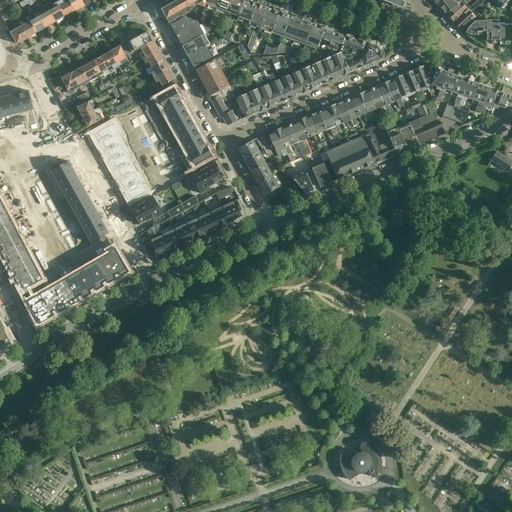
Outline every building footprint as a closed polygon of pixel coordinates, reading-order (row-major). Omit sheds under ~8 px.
[(74,12),(67,0),(63,3),(61,0),(60,0),(57,2),(65,17),(74,12)] [(67,0),(74,12),(84,7),(80,0),(67,0)] [(192,0),(178,0),(161,10),(169,23),(184,15),(193,10),(195,4),(192,0)] [(219,0),(207,0),(204,7),(205,7),(206,4),(209,5),(208,9),(216,11),(219,0)] [(232,0),(219,0),(216,11),(223,14),(224,11),(228,12),(232,0)] [(245,0),(232,0),(228,12),(232,14),(230,17),(238,20),(245,0)] [(245,0),(238,20),(238,21),(249,25),(257,1),(253,0),(249,0),(249,1),(247,0),(245,0)] [(445,0),(439,6),(446,14),(462,0),(461,0),(445,0)] [(446,14),(454,22),(469,8),(462,0),(446,14)] [(478,0),(475,3),(482,11),(487,6),(481,0),(478,0)] [(492,0),(500,8),(508,0),(492,0)] [(6,1),(0,4),(0,12),(9,7),(6,1)] [(249,25),(260,29),(268,8),(264,6),(265,4),(257,1),(249,25)] [(51,6),(47,8),(49,10),(55,22),(65,17),(57,2),(51,6)] [(45,28),(55,22),(49,10),(48,11),(45,6),(41,9),(42,11),(37,13),(45,28)] [(260,29),(272,33),(280,10),(276,8),(273,10),(268,8),(260,29)] [(454,22),(461,31),(477,16),(469,8),(454,22)] [(10,9),(0,14),(0,15),(4,22),(14,16),(10,9)] [(272,33),(283,37),(290,16),(286,14),(285,12),(280,10),(272,33)] [(36,33),(45,28),(37,13),(33,16),(31,13),(26,15),(36,33)] [(27,39),(26,38),(36,33),(26,15),(21,18),(22,22),(18,24),(27,39)] [(283,37),(294,42),(302,18),(297,16),(294,18),(290,16),(283,37)] [(170,25),(175,34),(197,23),(196,20),(186,17),(170,25)] [(294,42),(305,46),(313,24),(308,23),(307,20),(302,18),(294,42)] [(493,44),(499,43),(498,23),(498,20),(486,20),(486,21),(485,37),(485,40),(490,40),(491,42),(491,43),(492,43),(493,44)] [(499,45),(504,45),(504,48),(511,48),(511,20),(503,20),(503,23),(498,23),(499,43),(499,45)] [(486,21),(475,21),(467,28),(465,33),(474,36),(477,36),(477,38),(485,37),(486,21)] [(175,34),(182,47),(204,34),(197,23),(175,34)] [(205,34),(215,28),(199,23),(205,34)] [(8,29),(17,44),(27,39),(18,24),(8,29)] [(313,24),(305,46),(314,49),(318,48),(318,47),(321,39),(324,29),(322,28),(319,27),(313,24)] [(328,46),(340,50),(342,44),(345,36),(336,33),(336,34),(332,32),(332,30),(332,29),(326,27),(325,27),(324,29),(321,39),(329,42),(328,46)] [(146,32),(126,43),(124,41),(119,44),(126,56),(132,53),(140,48),(152,42),(146,32)] [(226,32),(223,39),(229,41),(232,34),(226,32)] [(182,47),(188,57),(209,45),(204,34),(182,47)] [(251,34),(248,45),(254,47),(256,40),(258,36),(251,34)] [(351,54),(361,58),(367,42),(359,39),(358,41),(353,39),(352,37),(348,35),(345,36),(342,44),(351,47),(350,49),(352,50),(351,54)] [(157,51),(152,42),(140,48),(143,52),(140,54),(143,59),(157,51)] [(364,66),(383,58),(384,55),(382,51),(380,50),(378,46),(377,46),(367,42),(361,58),(364,66)] [(188,57),(193,68),(212,58),(206,47),(210,45),(209,45),(188,57)] [(119,47),(110,52),(118,67),(123,64),(124,65),(128,63),(119,47)] [(162,61),(157,51),(143,59),(146,65),(148,63),(151,67),(162,61)] [(110,52),(100,58),(106,69),(111,67),(112,70),(118,67),(110,52)] [(344,60),(341,53),(330,57),(339,77),(349,73),(344,60)] [(276,57),(269,57),(273,65),(279,63),(276,57)] [(330,57),(320,62),(329,82),(339,77),(330,57)] [(349,73),(364,66),(361,58),(353,61),(352,57),(344,60),(349,73)] [(100,58),(91,63),(98,78),(104,75),(102,72),(106,69),(100,58)] [(262,58),(253,58),(257,66),(260,64),(262,61),(262,58)] [(219,68),(215,60),(195,70),(200,79),(219,68)] [(167,70),(162,61),(151,67),(153,72),(150,73),(153,78),(167,70)] [(320,62),(310,66),(319,86),(329,82),(320,62)] [(91,63),(81,68),(89,83),(98,78),(91,63)] [(310,66),(300,70),(308,91),(319,86),(310,66)] [(423,67),(413,71),(422,91),(427,89),(432,101),(436,99),(431,87),(432,87),(431,85),(430,84),(423,67)] [(431,67),(428,74),(433,76),(430,84),(431,85),(436,87),(435,89),(439,91),(446,72),(431,67)] [(80,88),(89,83),(81,68),(72,73),(71,73),(80,88)] [(224,77),(219,68),(200,79),(204,88),(224,77)] [(161,87),(173,80),(167,70),(153,78),(156,84),(159,82),(161,87)] [(300,70),(289,75),(298,95),(308,91),(300,70)] [(413,71),(403,76),(411,96),(422,91),(413,71)] [(131,78),(128,72),(122,75),(126,81),(131,78)] [(439,91),(435,101),(437,102),(440,103),(445,90),(446,90),(452,92),(457,77),(446,72),(439,91)] [(80,88),(71,73),(61,79),(67,90),(66,90),(69,96),(75,93),(74,91),(80,88)] [(117,78),(120,84),(126,81),(122,75),(117,78)] [(289,75),(279,79),(288,100),(298,95),(289,75)] [(403,76),(393,80),(402,100),(411,96),(403,76)] [(229,85),(224,77),(204,88),(209,96),(219,91),(229,85)] [(468,80),(457,77),(452,92),(458,95),(455,103),(453,108),(457,109),(468,80)] [(277,104),(288,100),(279,79),(268,84),(277,104)] [(402,100),(393,80),(384,84),(392,103),(396,101),(399,107),(404,105),(402,100)] [(478,84),(468,80),(457,109),(459,110),(461,111),(463,106),(464,106),(467,98),(472,100),(478,84)] [(110,85),(108,81),(102,85),(105,90),(110,88),(110,85)] [(266,109),(277,104),(268,84),(257,89),(266,109)] [(384,84),(376,87),(387,112),(391,110),(389,104),(392,103),(384,84)] [(489,88),(478,84),(472,100),(478,102),(473,116),(478,117),(480,112),(489,88)] [(130,91),(127,85),(122,87),(123,89),(118,91),(121,96),(126,94),(125,93),(130,91)] [(219,91),(223,98),(227,96),(229,100),(235,97),(229,85),(219,91)] [(110,90),(115,100),(119,97),(114,87),(110,90)] [(376,87),(367,91),(376,110),(380,108),(382,114),(387,112),(376,87)] [(499,92),(489,88),(480,112),(484,114),(487,106),(493,108),(499,92)] [(257,89),(246,94),(255,114),(266,109),(257,89)] [(174,90),(157,99),(162,109),(180,100),(174,90)] [(27,91),(17,94),(22,113),(32,110),(27,91)] [(221,118),(223,117),(228,114),(228,113),(220,100),(223,98),(219,91),(209,96),(210,96),(212,100),(211,100),(221,118)] [(367,91),(359,95),(370,120),(374,118),(372,111),(376,110),(367,91)] [(504,109),(506,108),(507,103),(511,104),(511,96),(499,92),(493,108),(498,110),(499,107),(504,109)] [(17,94),(7,96),(12,115),(22,113),(17,94)] [(73,100),(76,106),(86,100),(83,94),(73,100)] [(244,119),(255,114),(246,94),(235,98),(244,119)] [(359,95),(351,98),(359,117),(363,115),(366,121),(370,120),(359,95)] [(7,96),(0,98),(0,108),(2,118),(12,115),(7,96)] [(122,100),(125,107),(132,103),(128,96),(122,100)] [(351,98),(343,102),(354,127),(358,125),(355,118),(359,117),(351,98)] [(92,100),(87,102),(77,107),(80,112),(79,113),(80,116),(82,116),(83,118),(94,111),(92,107),(95,105),(92,100)] [(180,100),(162,109),(168,119),(185,109),(180,100)] [(343,102),(334,105),(342,124),(345,130),(354,127),(343,102)] [(418,146),(444,134),(439,121),(436,122),(432,113),(428,104),(421,107),(417,108),(412,111),(411,111),(406,113),(406,114),(405,114),(408,123),(408,124),(418,146)] [(334,105),(326,109),(337,134),(341,132),(339,126),(342,124),(334,105)] [(447,105),(442,116),(448,119),(453,108),(447,105)] [(453,108),(448,119),(455,121),(459,110),(457,109),(453,108)] [(185,109),(168,119),(173,128),(190,119),(185,109)] [(326,109),(318,113),(326,131),(330,129),(333,136),(337,134),(326,109)] [(459,110),(455,121),(462,124),(466,113),(461,111),(459,110)] [(88,127),(102,119),(99,114),(97,115),(94,111),(83,118),(83,119),(83,120),(84,123),(86,123),(88,127)] [(227,125),(236,120),(231,112),(228,113),(228,114),(223,117),(227,125)] [(318,113),(310,116),(320,141),(325,139),(322,133),(326,131),(318,113)] [(310,116),(301,120),(309,138),(313,136),(316,143),(320,141),(310,116)] [(407,150),(418,146),(408,124),(399,127),(397,121),(399,120),(398,117),(393,119),(397,128),(407,150)] [(190,119),(173,128),(178,138),(196,128),(190,119)] [(301,120),(293,123),(307,155),(315,152),(313,148),(309,150),(308,147),(308,146),(306,140),(309,138),(301,120)] [(396,155),(407,150),(397,128),(391,131),(387,121),(383,123),(396,155)] [(293,123),(285,127),(293,145),(297,143),(300,150),(299,150),(302,157),(307,155),(293,123)] [(385,160),(396,155),(383,123),(377,126),(373,127),(371,128),(385,160)] [(110,125),(93,135),(98,145),(115,135),(110,125)] [(290,162),(295,161),(289,147),(293,145),(285,127),(276,130),(287,155),(290,162)] [(196,128),(178,138),(183,147),(201,137),(196,128)] [(374,164),(385,160),(371,128),(367,130),(361,132),(367,147),(365,149),(366,152),(369,151),(374,164)] [(276,130),(268,134),(276,152),(275,153),(279,158),(283,157),(287,155),(276,130)] [(338,180),(374,164),(369,151),(366,152),(365,149),(367,147),(361,132),(359,133),(361,137),(326,152),(338,180)] [(115,135),(98,145),(103,154),(121,145),(115,135)] [(201,137),(183,147),(189,156),(206,147),(201,137)] [(264,150),(268,148),(262,137),(256,139),(261,149),(263,148),(264,150)] [(259,153),(252,141),(238,149),(245,161),(259,153)] [(121,145),(103,154),(109,164),(126,154),(121,145)] [(206,147),(189,156),(194,166),(212,157),(206,147)] [(309,163),(318,159),(319,163),(322,162),(321,158),(322,158),(321,156),(320,156),(318,150),(315,151),(315,152),(305,156),(307,161),(308,160),(309,163)] [(490,160),(507,171),(511,162),(495,152),(490,160)] [(265,165),(259,153),(245,161),(251,172),(265,165)] [(126,154),(109,164),(114,173),(131,164),(126,154)] [(68,161),(50,171),(56,180),(73,171),(68,161)] [(190,175),(201,194),(210,189),(209,187),(209,186),(210,186),(213,184),(213,185),(213,184),(215,183),(221,179),(217,173),(219,171),(214,162),(190,175)] [(331,183),(323,164),(319,166),(318,163),(311,166),(320,188),(331,183)] [(131,164),(114,173),(119,183),(136,173),(131,164)] [(271,176),(265,165),(251,172),(257,184),(271,176)] [(304,170),(290,177),(296,184),(299,187),(305,194),(313,190),(304,170)] [(73,171),(56,180),(61,189),(78,179),(73,171)] [(136,173),(119,183),(124,192),(142,183),(136,173)] [(257,184),(264,196),(276,189),(279,194),(293,186),(290,181),(278,188),(271,176),(257,184)] [(78,179),(61,189),(66,198),(83,188),(78,179)] [(142,183),(124,192),(130,202),(147,192),(142,183)] [(83,188),(66,198),(70,207),(88,197),(83,188)] [(195,196),(181,204),(185,211),(199,203),(195,196)] [(88,197),(70,207),(75,216),(93,206),(88,197)] [(153,220),(162,215),(152,197),(128,210),(133,219),(135,218),(139,225),(145,221),(146,222),(147,221),(148,221),(148,220),(151,219),(152,218),(153,220)] [(0,198),(0,251),(21,291),(43,280),(17,231),(2,202),(0,198)] [(236,201),(222,208),(229,222),(241,216),(238,212),(241,211),(236,201)] [(171,219),(185,211),(181,204),(167,212),(171,219)] [(93,206),(75,216),(80,225),(98,215),(93,206)] [(210,213),(217,228),(228,223),(228,222),(229,222),(222,208),(210,213)] [(209,211),(196,217),(197,219),(198,219),(205,234),(217,228),(210,213),(209,211)] [(194,214),(183,219),(186,224),(186,225),(193,239),(204,234),(205,234),(198,219),(197,219),(194,214)] [(98,215),(80,225),(85,234),(103,224),(98,215)] [(103,224),(85,234),(90,243),(108,233),(103,224)] [(186,225),(174,230),(181,245),(193,239),(186,225)] [(162,236),(169,251),(169,250),(180,245),(181,245),(174,230),(162,236)] [(149,242),(147,243),(152,253),(154,251),(156,256),(169,251),(162,236),(160,231),(147,237),(149,242)] [(77,272),(26,302),(38,324),(128,272),(114,248),(108,251),(110,253),(77,272)] [(0,348),(10,342),(0,323),(0,348)] [(352,455),(341,456),(340,460),(340,463),(341,466),(339,467),(340,470),(341,473),(343,472),(344,474),(346,477),(348,479),(349,480),(359,474),(361,474),(361,473),(363,472),(365,471),(367,470),(368,469),(370,471),(370,472),(369,473),(369,474),(370,475),(370,476),(371,477),(372,477),(373,477),(374,477),(376,475),(378,473),(379,471),(380,469),(380,466),(381,464),(381,461),(380,460),(380,459),(380,456),(378,454),(377,452),(376,450),(374,448),(372,446),(370,445),(367,444),(365,443),(364,443),(362,443),(362,444),(361,444),(361,445),(360,446),(360,447),(360,448),(361,449),(362,450),(363,450),(362,453),(361,453),(359,453),(357,454),(356,455),(355,454),(352,455)]
